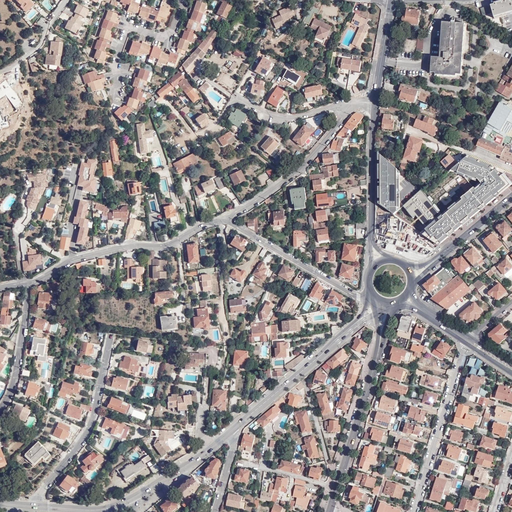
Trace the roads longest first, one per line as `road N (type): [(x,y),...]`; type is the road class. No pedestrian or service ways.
road 1 (residential): [(221,218),(169,245),(97,253),(26,283)]
road 2 (residential): [(110,336),(88,429),(36,507)]
road 3 (residential): [(413,511),(468,341)]
road 4 (residential): [(221,218),(284,180),(354,103)]
road 5 (secondary): [(229,430),(361,320)]
road 6 (residential): [(371,293),(349,293),(221,218)]
road 7 (primary): [(336,487),(380,339)]
road 8 (secondary): [(371,240),(374,102)]
road 9 (residential): [(0,407),(14,380),(26,283)]
